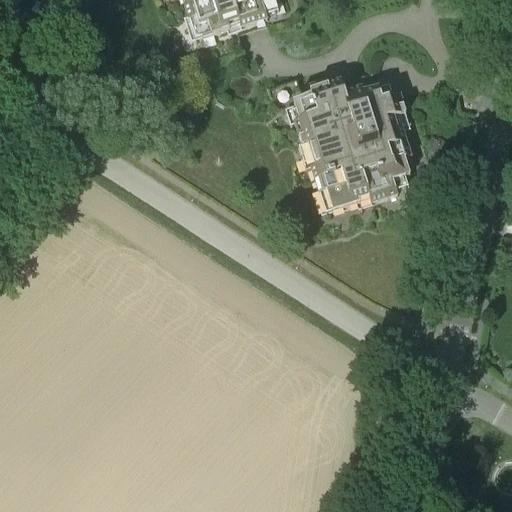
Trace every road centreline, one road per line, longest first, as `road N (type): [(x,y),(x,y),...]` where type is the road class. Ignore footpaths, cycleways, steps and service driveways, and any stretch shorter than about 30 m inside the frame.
road 1 (residential): [(443,381),(16,107)]
road 2 (residential): [(443,381),(507,100)]
road 3 (residential): [(507,100),(463,81),(436,52),(428,0)]
road 4 (residential): [(423,511),(443,381)]
road 5 (residential): [(16,107),(74,0)]
